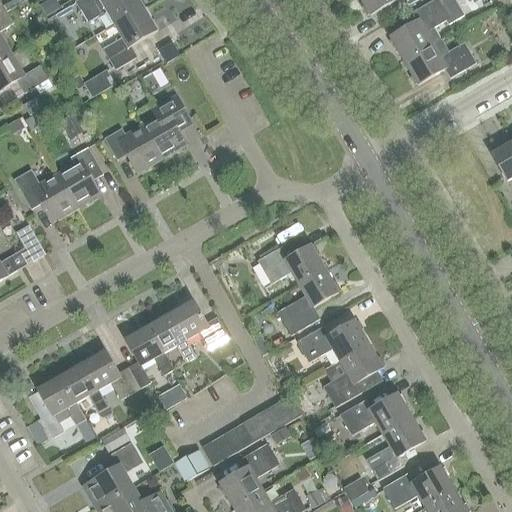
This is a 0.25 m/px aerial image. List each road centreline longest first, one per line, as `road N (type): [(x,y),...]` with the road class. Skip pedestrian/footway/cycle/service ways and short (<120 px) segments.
road 1 (residential): [(506,511),(321,194)]
road 2 (residential): [(0,346),(273,190),(321,194)]
road 3 (tertiary): [(511,412),(369,166)]
road 4 (residential): [(511,321),(408,142)]
road 5 (tertiary): [(369,166),(250,0)]
road 6 (residential): [(408,142),(309,0)]
road 7 (residential): [(408,142),(511,81)]
